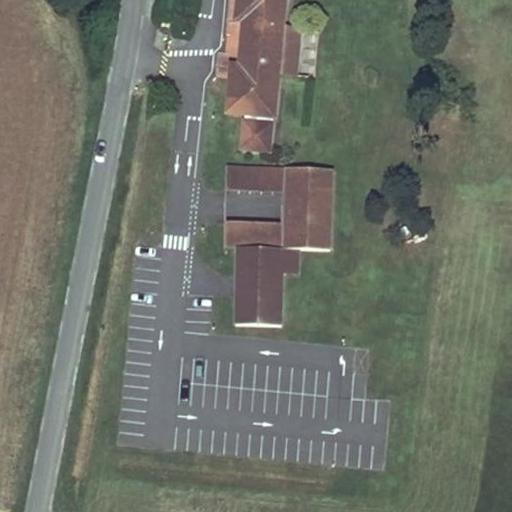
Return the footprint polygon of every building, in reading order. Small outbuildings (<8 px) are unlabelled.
[(285,28),(287,0),(250,0),(248,26),(244,69),(242,80),(233,79),(230,115),(277,119),(281,76),(285,28)] [(250,0),(240,0),(238,25),(248,26),(250,0)] [(301,29),(285,28),(281,76),(297,78),(301,29)] [(244,69),(234,67),(233,79),(242,80),(244,69)] [(333,251),(335,172),(289,171),(286,250),(333,251)] [(285,173),(228,173),(227,193),(285,193),(285,173)] [(284,227),(228,225),(227,246),(283,248),(284,227)]
